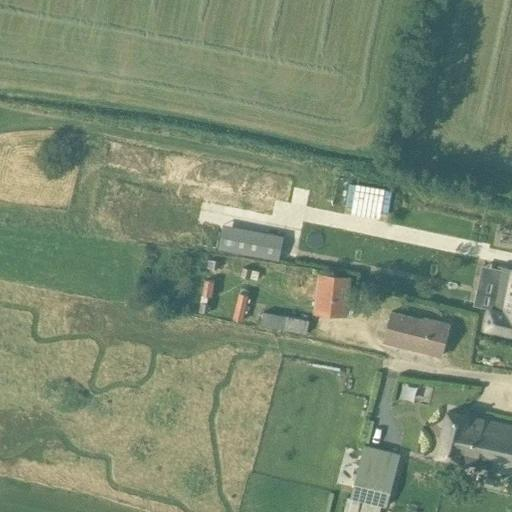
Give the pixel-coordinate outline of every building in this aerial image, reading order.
[(352,179),(346,206),(388,215),(394,189),(352,179)] [(485,328),(511,333),(511,268),(498,266),(485,328)] [(313,314),(347,317),(351,277),(318,273),(313,314)] [(202,295),(212,297),(214,281),(204,279),(202,295)] [(233,319),(243,321),(249,295),(239,293),(233,319)] [(260,325),(306,334),(309,320),(263,311),(260,325)] [(382,342),(439,357),(448,324),(423,318),(422,320),(390,312),(382,342)] [(436,455),(511,473),(511,427),(447,412),(436,455)] [(350,499),(386,508),(400,454),(364,445),(350,499)]
